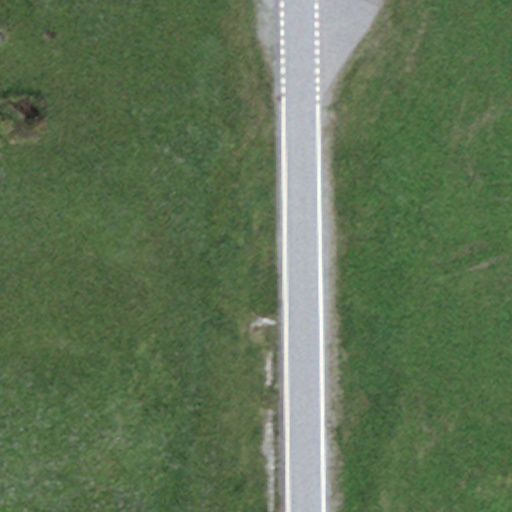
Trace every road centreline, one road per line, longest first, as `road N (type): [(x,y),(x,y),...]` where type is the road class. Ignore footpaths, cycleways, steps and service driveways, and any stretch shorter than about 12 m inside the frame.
road 1 (unclassified): [(292,0),(301,511)]
road 2 (track): [(293,107),(366,0)]
